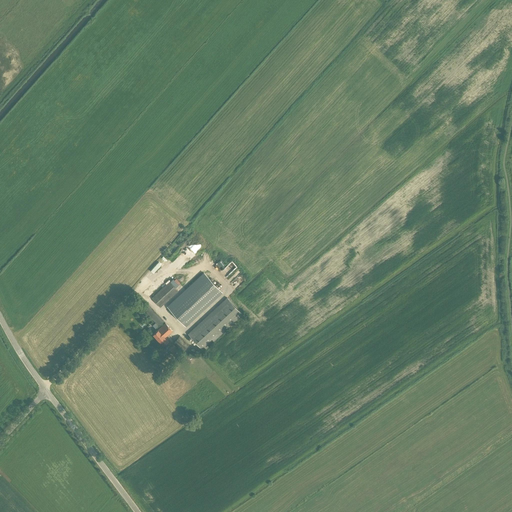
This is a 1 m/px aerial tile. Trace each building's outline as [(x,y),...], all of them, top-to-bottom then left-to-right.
[(168,308),(186,325),(221,290),(203,272),(168,308)] [(178,291),(169,282),(151,298),(160,307),(178,291)] [(204,351),(243,314),(227,298),(188,334),(204,351)] [(164,321),(148,304),(143,309),(159,326),(164,321)] [(168,339),(166,336),(172,331),(165,323),(158,329),(152,334),(160,342),(163,346),(169,341),(167,340),(168,339)] [(189,344),(180,335),(173,342),(182,351),(189,344)]
